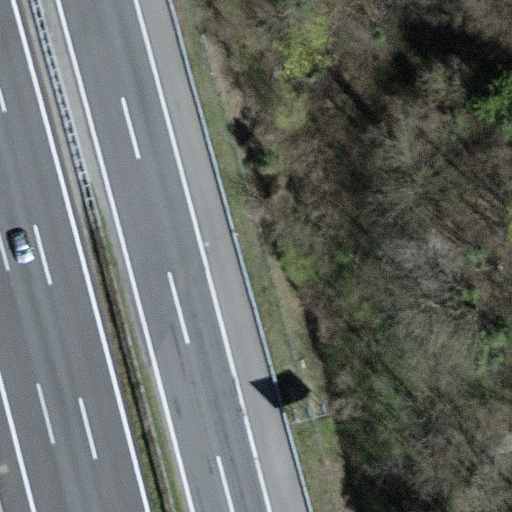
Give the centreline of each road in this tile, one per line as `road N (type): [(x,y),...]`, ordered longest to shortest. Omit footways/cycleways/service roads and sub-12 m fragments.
road 1 (motorway): [(234,511),(98,0)]
road 2 (motorway): [(0,173),(89,511)]
